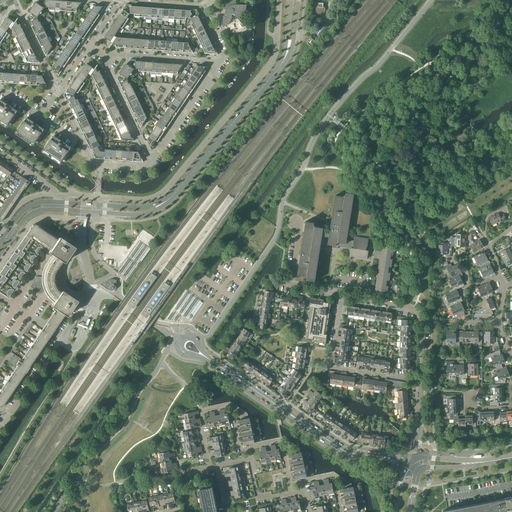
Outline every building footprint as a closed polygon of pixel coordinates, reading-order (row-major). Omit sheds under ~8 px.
[(44,7),(40,0),(38,0),(27,17),(37,18),(44,7)] [(235,0),(234,0),(227,4),(221,7),(226,11),(225,12),(224,14),(224,15),(223,16),(223,17),(223,19),(222,20),(222,22),(222,23),(223,24),(223,25),(223,27),(224,27),(225,26),(227,26),(227,25),(228,25),(229,24),(229,23),(230,22),(231,21),(231,20),(231,19),(232,18),(232,17),(232,16),(232,15),(232,14),(235,16),(243,26),(247,5),(236,5),(235,5),(235,0)] [(73,2),(72,12),(77,12),(84,1),(77,1),(77,2),(73,2)] [(323,6),(323,3),(318,3),(318,6),(317,6),(317,7),(316,7),(316,8),(316,9),(316,10),(316,11),(316,12),(316,13),(317,13),(317,14),(318,14),(319,15),(320,15),(321,15),(322,14),(323,14),(324,14),(324,13),(325,12),(325,11),(325,10),(325,9),(325,8),(325,7),(324,7),(324,6),(323,6)] [(123,10),(121,13),(127,18),(130,14),(125,5),(122,10),(123,10)] [(134,14),(135,6),(131,6),(131,5),(125,5),(130,14),(134,14)] [(94,6),(91,10),(100,15),(105,7),(94,6)] [(91,10),(88,14),(97,21),(98,19),(98,18),(100,15),(91,10)] [(187,10),(186,18),(191,18),(196,10),(190,10),(190,11),(187,10)] [(196,10),(191,18),(193,23),(200,19),(198,16),(199,15),(196,10)] [(118,16),(116,18),(125,24),(129,19),(127,18),(121,13),(119,16),(118,16)] [(88,14),(85,19),(93,25),(95,22),(96,22),(97,21),(88,14)] [(7,17),(0,26),(0,27),(6,32),(9,27),(11,29),(16,38),(24,33),(25,33),(24,29),(23,30),(20,24),(18,25),(16,21),(18,18),(15,23),(7,17)] [(37,18),(27,17),(29,20),(28,21),(29,23),(30,22),(31,26),(39,22),(37,18)] [(116,20),(114,23),(122,28),(125,24),(116,18),(115,19),(116,20)] [(85,19),(82,24),(91,30),(92,28),(91,28),(93,25),(85,19)] [(201,19),(200,19),(193,23),(191,24),(193,29),(202,25),(201,21),(202,21),(201,19)] [(39,22),(31,26),(33,29),(32,30),(33,32),(43,27),(40,22),(39,22)] [(122,28),(114,23),(113,25),(112,24),(111,26),(111,27),(118,31),(120,32),(122,28)] [(323,23),(315,33),(320,36),(328,27),(323,23)] [(91,30),(82,24),(79,29),(87,34),(89,31),(89,32),(91,30)] [(204,28),(202,25),(193,29),(196,34),(206,29),(205,27),(204,28)] [(45,32),(43,27),(33,32),(34,33),(35,33),(36,36),(45,32)] [(118,31),(111,27),(104,37),(112,43),(109,47),(110,48),(112,45),(116,45),(115,47),(122,48),(126,49),(126,48),(127,38),(117,37),(115,36),(118,31)] [(87,34),(79,29),(75,33),(84,39),(85,38),(85,37),(87,34)] [(207,31),(206,29),(196,34),(198,39),(207,35),(206,32),(207,31)] [(48,37),(45,32),(36,36),(38,40),(37,40),(38,42),(48,37)] [(84,39),(75,33),(74,32),(71,37),(81,44),(84,39)] [(24,33),(16,38),(18,43),(28,38),(27,36),(26,36),(24,33)] [(207,35),(198,39),(201,44),(211,40),(210,38),(209,38),(207,35)] [(50,42),(48,37),(38,42),(39,44),(40,43),(41,47),(50,42)] [(71,37),(68,42),(77,48),(79,45),(80,46),(81,44),(71,37)] [(28,38),(18,43),(20,48),(29,43),(28,40),(29,40),(28,38)] [(311,47),(315,42),(310,38),(306,42),(311,47)] [(211,40),(201,44),(203,49),(212,45),(211,42),(212,42),(211,40)] [(52,47),(50,42),(41,47),(43,50),(42,51),(43,53),(44,52),(46,56),(52,47)] [(68,42),(64,47),(75,54),(76,52),(75,51),(77,48),(68,42)] [(188,43),(183,42),(183,52),(187,53),(189,54),(189,53),(193,53),(188,43)] [(31,47),(29,43),(20,48),(23,53),(33,48),(32,46),(31,47)] [(212,45),(203,49),(205,54),(207,54),(218,55),(215,48),(214,49),(212,45)] [(64,47),(61,51),(71,58),(73,55),(75,54),(64,47)] [(34,50),(33,48),(23,53),(25,58),(34,54),(33,50),(34,50)] [(71,58),(61,51),(58,56),(59,57),(68,63),(69,61),(71,58)] [(34,54),(25,58),(27,62),(39,63),(40,63),(37,57),(36,57),(34,54)] [(59,57),(56,62),(64,67),(66,64),(67,65),(68,63),(59,57)] [(134,69),(130,60),(123,69),(130,74),(134,70),(134,69)] [(139,66),(140,61),(137,61),(137,60),(130,60),(134,69),(139,69),(139,66)] [(64,67),(56,62),(53,66),(58,76),(64,67)] [(178,64),(174,64),(173,74),(178,74),(185,64),(178,63),(178,64)] [(95,84),(104,80),(105,79),(103,76),(102,76),(100,71),(98,71),(96,68),(98,65),(94,69),(86,64),(79,74),(85,78),(89,74),(91,75),(95,84)] [(195,70),(203,75),(209,67),(197,66),(195,70)] [(123,69),(117,78),(127,79),(130,74),(123,69)] [(203,75),(195,70),(191,75),(200,81),(201,79),(201,78),(203,75)] [(85,78),(79,74),(78,73),(77,76),(78,76),(77,78),(85,84),(87,80),(85,78)] [(200,81),(191,75),(188,79),(196,85),(198,82),(199,82),(200,81)] [(37,76),(37,85),(47,86),(42,76),(37,76)] [(74,80),(72,82),(81,88),(85,84),(77,78),(75,81),(74,80)] [(129,83),(127,79),(117,78),(119,82),(118,82),(119,84),(120,84),(121,87),(129,83)] [(188,79),(185,84),(194,90),(195,88),(194,88),(196,85),(188,79)] [(105,83),(104,80),(95,84),(97,89),(107,84),(106,82),(105,83)] [(72,84),(70,88),(76,92),(78,93),(81,88),(72,82),(71,84),(72,84)] [(130,83),(129,83),(121,87),(123,91),(122,91),(123,93),(133,88),(130,83)] [(108,86),(107,84),(97,89),(100,94),(109,90),(107,87),(108,86)] [(194,90),(185,84),(182,89),(190,94),(192,91),(193,92),(194,90)] [(76,92),(70,88),(68,91),(67,90),(64,95),(74,96),(76,92)] [(133,88),(123,93),(124,95),(125,94),(126,98),(135,93),(133,88)] [(182,89),(179,93),(187,99),(189,98),(188,97),(190,94),(182,89)] [(110,93),(109,90),(100,94),(102,99),(112,95),(111,93),(110,93)] [(138,99),(135,93),(126,98),(128,101),(127,101),(128,103),(138,99)] [(179,93),(175,98),(183,104),(186,101),(187,99),(179,93)] [(74,96),(64,95),(66,100),(67,100),(69,103),(76,100),(74,96)] [(112,95),(102,99),(105,104),(114,100),(112,97),(113,96),(112,95)] [(175,98),(172,103),(181,109),(182,107),(181,107),(183,104),(175,98)] [(78,99),(76,100),(69,103),(70,107),(70,109),(80,105),(78,99)] [(138,99),(128,103),(129,105),(130,105),(131,108),(140,104),(138,99)] [(0,100),(0,118),(9,125),(17,112),(0,100)] [(115,103),(114,100),(105,104),(107,110),(117,105),(116,103),(115,103)] [(181,109),(172,103),(169,108),(177,113),(179,110),(180,111),(181,109)] [(143,109),(140,104),(131,108),(133,111),(132,112),(133,113),(143,109)] [(83,110),(80,105),(70,109),(71,111),(72,111),(74,114),(83,110)] [(118,107),(117,105),(107,110),(110,115),(119,111),(117,107),(118,107)] [(169,108),(166,112),(174,118),(176,117),(175,116),(177,113),(169,108)] [(143,109),(133,113),(134,115),(135,115),(136,118),(145,114),(143,109)] [(85,115),(83,110),(74,114),(75,117),(75,118),(75,119),(85,115)] [(120,114),(119,111),(110,115),(112,120),(122,115),(121,113),(120,114)] [(166,112),(162,117),(171,123),(173,120),(174,118),(166,112)] [(147,118),(145,114),(136,118),(138,122),(137,122),(138,124),(139,124),(141,128),(147,118)] [(88,120),(85,115),(75,119),(76,121),(77,121),(79,124),(88,120)] [(123,117),(122,115),(112,120),(115,125),(124,121),(122,118),(123,117)] [(171,123),(162,117),(161,116),(158,121),(159,122),(168,128),(169,126),(168,126),(171,123)] [(26,118),(18,131),(35,143),(44,130),(26,118)] [(88,120),(79,124),(80,128),(79,128),(80,130),(90,125),(88,120)] [(125,124),(124,121),(115,125),(117,130),(127,125),(126,124),(125,124)] [(159,122),(156,126),(164,132),(166,129),(167,129),(168,128),(159,122)] [(92,130),(90,125),(80,130),(81,132),(82,131),(84,134),(92,130)] [(127,125),(117,130),(120,135),(129,131),(127,128),(128,127),(127,125)] [(156,126),(153,131),(162,137),(163,136),(162,135),(164,132),(156,126)] [(95,129),(92,130),(84,134),(85,138),(84,138),(85,140),(95,135),(98,134),(95,129)] [(129,131),(120,135),(122,140),(134,141),(131,134),(130,135),(129,131)] [(153,131),(150,136),(158,141),(160,138),(160,139),(162,137),(153,131)] [(95,135),(85,140),(86,142),(87,141),(89,145),(97,140),(95,135)] [(158,141),(150,136),(147,140),(152,150),(158,141)] [(53,137),(44,149),(62,161),(71,149),(53,137)] [(100,146),(97,140),(89,145),(90,148),(89,148),(90,150),(91,150),(99,146),(100,146)] [(99,146),(91,150),(93,153),(92,153),(93,155),(95,158),(101,150),(99,146)] [(105,150),(101,150),(95,158),(99,159),(99,160),(101,160),(101,159),(104,159),(105,150)] [(134,151),(133,161),(143,162),(138,152),(134,151)] [(6,164),(4,163),(0,168),(0,170),(4,173),(8,166),(5,164),(6,164)] [(8,166),(4,173),(8,176),(13,169),(12,168),(11,168),(8,166)] [(18,181),(26,186),(29,182),(22,177),(18,181)] [(18,181),(15,186),(22,191),(24,188),(24,189),(26,186),(18,181)] [(15,186),(12,190),(20,196),(21,193),(20,193),(22,191),(15,186)] [(20,196),(12,190),(9,195),(16,199),(18,197),(18,198),(20,196)] [(297,275),(306,276),(307,276),(306,280),(315,281),(322,236),(329,237),(327,245),(335,246),(334,248),(338,249),(338,247),(351,248),(349,256),(367,259),(368,251),(366,250),(366,247),(367,247),(368,239),(354,237),(354,241),(346,240),(354,194),(345,193),(345,197),(335,196),(329,233),(322,232),(323,228),(312,227),(313,223),(306,222),(297,275)] [(16,199),(9,195),(6,199),(14,204),(15,202),(14,202),(16,199)] [(6,199),(3,204),(10,208),(11,206),(12,207),(14,204),(6,199)] [(3,204),(0,208),(8,213),(9,211),(8,211),(10,208),(3,204)] [(488,218),(492,225),(501,221),(502,222),(506,220),(503,214),(500,216),(498,213),(488,218)] [(65,262),(70,255),(74,248),(74,247),(60,238),(58,238),(57,239),(36,225),(35,224),(34,224),(33,225),(32,225),(32,226),(26,235),(29,237),(30,236),(50,250),(48,252),(52,255),(47,263),(45,265),(44,268),(43,270),(43,272),(42,275),(42,277),(36,276),(36,281),(34,281),(30,287),(36,291),(37,290),(38,292),(39,294),(44,292),(46,294),(47,296),(48,298),(50,299),(52,301),(54,302),(51,306),(53,308),(63,314),(64,315),(66,316),(67,316),(68,316),(77,302),(77,301),(77,300),(67,294),(63,291),(61,291),(61,290),(59,288),(57,285),(56,282),(56,278),(57,274),(58,271),(63,264),(63,262),(65,262)] [(473,236),(475,236),(475,232),(469,232),(469,236),(468,236),(468,240),(469,240),(469,243),(470,245),(469,245),(473,253),(484,247),(481,243),(482,242),(481,240),(480,240),(479,239),(474,243),(473,240),(473,236)] [(452,237),(452,246),(456,246),(456,247),(466,247),(466,234),(456,234),(456,237),(452,237)] [(26,235),(22,240),(30,245),(33,240),(29,237),(26,235)] [(452,246),(452,237),(447,240),(448,241),(448,243),(443,242),(439,245),(438,254),(447,254),(447,257),(450,257),(450,251),(452,251),(452,246)] [(30,245),(22,240),(20,243),(27,249),(30,245)] [(20,243),(17,248),(24,253),(27,249),(20,243)] [(374,254),(390,256),(391,253),(393,254),(393,249),(388,249),(388,246),(382,245),(381,252),(375,251),(374,254)] [(17,248),(14,252),(21,257),(24,253),(17,248)] [(511,259),(511,248),(509,249),(508,248),(499,252),(500,253),(498,254),(499,256),(501,255),(506,267),(506,266),(510,265),(510,260),(511,259)] [(14,252),(11,256),(18,261),(21,257),(14,252)] [(479,269),(489,264),(484,252),(479,254),(473,257),(477,266),(476,266),(478,269),(479,269)] [(390,256),(374,254),(374,257),(380,258),(379,261),(391,263),(392,259),(390,259),(390,256)] [(11,256),(8,261),(15,266),(18,261),(11,256)] [(8,261),(5,265),(13,270),(15,266),(8,261)] [(379,261),(378,268),(388,270),(389,267),(391,267),(391,263),(379,261)] [(451,264),(448,265),(443,267),(444,270),(447,269),(451,278),(459,274),(462,273),(458,264),(452,267),(451,264)] [(479,269),(483,278),(484,280),(491,278),(490,275),(494,273),(490,264),(489,264),(479,269)] [(13,270),(5,265),(2,269),(10,274),(13,270)] [(388,270),(378,268),(377,275),(389,277),(390,273),(388,272),(388,270)] [(2,269),(0,272),(0,273),(7,278),(10,274),(2,269)] [(459,274),(451,278),(448,279),(452,289),(449,290),(450,292),(457,289),(456,288),(459,287),(459,285),(463,283),(459,274)] [(377,275),(376,281),(386,283),(386,280),(389,281),(389,277),(377,275)] [(114,279),(113,279),(111,279),(110,279),(109,280),(100,284),(110,291),(111,291),(112,291),(113,291),(114,291),(115,290),(116,289),(116,288),(116,287),(116,280),(115,279),(114,279)] [(386,283),(376,281),(375,291),(380,292),(380,291),(387,292),(388,286),(386,286),(386,283)] [(477,287),(481,298),(480,298),(481,300),(493,295),(491,292),(493,291),(489,282),(477,287)] [(271,297),(271,298),(272,298),(273,292),(268,291),(268,290),(263,289),(263,292),(265,292),(264,296),(271,297)] [(457,289),(450,292),(445,294),(449,303),(445,305),(447,308),(449,307),(457,303),(456,300),(458,300),(457,297),(460,296),(457,289)] [(310,307),(305,338),(312,339),(312,341),(326,343),(327,334),(326,334),(330,303),(323,302),(323,300),(310,298),(309,307),(310,307)] [(492,315),(493,314),(491,310),(495,308),(494,305),(491,298),(480,302),(482,308),(474,312),(474,317),(492,317),(492,315)] [(461,302),(457,303),(449,307),(453,315),(451,316),(452,318),(457,318),(465,315),(463,311),(465,311),(461,302)] [(64,315),(53,308),(52,309),(54,311),(47,322),(44,326),(22,359),(14,354),(12,356),(11,356),(9,360),(8,363),(16,368),(0,390),(0,408),(0,409),(25,373),(26,373),(30,367),(29,367),(53,332),(64,315)] [(239,329),(237,331),(249,339),(252,334),(244,328),(242,331),(239,329)] [(460,342),(460,332),(454,332),(454,330),(447,330),(446,339),(443,339),(443,345),(447,345),(447,343),(449,343),(456,343),(456,346),(460,346),(460,342)] [(249,339),(237,331),(236,333),(239,335),(238,338),(245,342),(247,338),(249,339)] [(462,332),(460,332),(460,342),(463,342),(466,342),(466,343),(470,343),(470,332),(466,332),(466,331),(462,331),(462,332)] [(470,332),(470,343),(475,343),(475,342),(478,342),(478,344),(481,344),(482,335),(479,335),(479,331),(475,331),(475,332),(470,332)] [(484,343),(494,343),(494,342),(497,342),(497,338),(494,338),(494,332),(484,332),(484,343)] [(245,342),(238,338),(236,340),(233,338),(231,340),(242,347),(245,342)] [(242,347),(231,340),(230,342),(233,344),(231,347),(239,351),(242,347)] [(239,351),(231,347),(230,349),(227,347),(225,349),(237,357),(237,356),(236,356),(239,351)] [(237,357),(225,349),(224,351),(227,353),(225,356),(234,361),(237,357)] [(499,351),(495,352),(485,356),(486,358),(489,357),(491,357),(492,361),(494,366),(495,366),(496,368),(502,366),(501,364),(505,362),(502,353),(500,353),(499,351)] [(347,356),(338,354),(338,358),(334,357),(333,363),(339,364),(340,361),(347,362),(348,356),(347,356)] [(247,370),(251,363),(247,360),(242,367),(247,370)] [(456,375),(456,365),(454,365),(454,361),(447,361),(447,375),(452,375),(452,376),(456,376),(456,375)] [(460,365),(456,365),(456,375),(464,375),(465,379),(467,379),(467,369),(464,369),(464,364),(463,364),(463,361),(460,361),(460,365)] [(251,363),(247,370),(251,373),(256,366),(251,363)] [(410,363),(401,363),(400,363),(400,369),(408,369),(408,372),(414,372),(414,367),(410,367),(410,363)] [(468,375),(478,375),(479,380),(482,380),(482,374),(482,367),(478,367),(478,364),(468,364),(468,375)] [(256,366),(251,373),(256,376),(260,369),(256,366)] [(502,366),(496,368),(496,370),(495,371),(497,376),(494,378),(495,381),(495,383),(505,383),(505,380),(506,380),(505,378),(510,376),(507,367),(503,368),(502,366)] [(260,369),(256,376),(260,379),(265,372),(260,369)] [(266,370),(265,372),(260,379),(265,382),(271,373),(266,370)] [(292,374),(299,379),(302,374),(295,370),(292,374)] [(336,384),(337,375),(334,374),(334,371),(328,371),(327,376),(331,377),(330,383),(336,384)] [(337,375),(336,384),(347,386),(349,377),(346,376),(346,373),(341,372),(340,375),(337,375)] [(273,374),(271,373),(265,382),(269,385),(274,379),(275,376),(276,375),(273,373),(273,374)] [(292,374),(289,379),(296,384),(299,379),(292,374)] [(349,377),(347,386),(354,387),(355,389),(357,389),(359,381),(355,380),(355,375),(353,374),(352,377),(349,377)] [(363,381),(359,381),(357,389),(360,390),(362,389),(368,389),(369,380),(366,379),(366,376),(363,376),(363,381)] [(296,384),(289,379),(286,383),(293,388),(296,384)] [(381,382),(380,391),(386,392),(387,385),(390,386),(390,380),(385,379),(384,382),(381,382)] [(286,383),(283,387),(283,388),(288,391),(288,392),(289,393),(293,388),(286,383)] [(495,395),(504,395),(503,388),(500,387),(500,385),(492,385),(492,388),(492,389),(492,390),(493,391),(494,391),(495,395)] [(283,388),(283,387),(281,386),(278,391),(282,394),(281,396),(286,398),(287,396),(286,395),(288,392),(288,391),(283,388)] [(403,387),(403,390),(396,391),(397,397),(407,396),(406,393),(409,393),(409,387),(405,387),(403,387)] [(309,393),(319,399),(322,395),(315,390),(314,393),(310,391),(309,393)] [(319,399),(309,393),(308,395),(311,397),(309,399),(316,404),(319,399)] [(504,395),(495,395),(493,395),(493,396),(493,400),(492,401),(492,402),(490,402),(490,405),(499,405),(498,402),(504,402),(504,395)] [(448,406),(458,406),(458,399),(456,399),(456,396),(445,396),(445,399),(449,399),(449,402),(448,402),(448,406)] [(304,400),(303,402),(313,409),(313,408),(316,404),(309,399),(307,402),(304,400)] [(313,409),(303,402),(302,404),(305,406),(303,408),(311,414),(315,409),(313,408),(313,409)] [(458,406),(448,406),(448,413),(450,413),(450,420),(453,420),(453,416),(456,416),(456,413),(458,413),(458,406)] [(408,408),(396,409),(397,415),(399,415),(399,418),(412,417),(411,411),(408,411),(408,408)] [(222,410),(225,425),(225,427),(230,426),(229,419),(229,416),(228,416),(228,414),(225,414),(224,410),(222,410)] [(330,415),(326,412),(319,422),(321,424),(323,420),(325,422),(330,415)] [(487,421),(486,412),(480,412),(480,414),(477,414),(477,425),(480,425),(480,421),(487,421)] [(494,412),(486,412),(487,421),(487,422),(491,422),(491,421),(494,420),(494,424),(497,424),(497,415),(494,415),(494,412)] [(500,415),(497,415),(497,424),(500,424),(500,421),(507,421),(507,420),(507,412),(500,412),(500,415)] [(331,413),(330,415),(325,422),(328,424),(326,427),(328,428),(336,416),(331,413)] [(459,415),(456,416),(453,416),(453,420),(454,422),(458,422),(459,428),(466,427),(466,425),(465,418),(459,419),(459,415)] [(466,425),(472,425),(472,427),(476,427),(475,418),(472,418),(472,415),(465,415),(465,418),(466,425)] [(340,419),(336,416),(328,428),(330,430),(332,427),(334,428),(342,417),(341,417),(340,419)] [(342,417),(334,428),(337,430),(335,433),(337,434),(345,422),(341,419),(342,418),(342,417)] [(240,427),(251,424),(250,418),(236,421),(236,425),(240,424),(240,427)] [(349,425),(345,422),(337,434),(339,436),(341,433),(343,434),(349,425)] [(251,424),(240,427),(241,430),(237,430),(238,433),(252,431),(251,424)] [(349,425),(343,434),(346,436),(344,439),(346,440),(353,430),(354,428),(349,425)] [(357,433),(353,430),(346,440),(348,442),(350,439),(352,440),(357,433)] [(253,437),(252,431),(238,433),(239,437),(242,436),(243,439),(253,437)] [(367,443),(368,433),(361,432),(361,436),(358,436),(357,441),(361,441),(360,445),(363,445),(363,442),(367,443)] [(389,435),(380,434),(379,444),(382,444),(381,447),(384,448),(385,443),(388,444),(389,435)] [(208,444),(223,440),(225,440),(224,435),(212,438),(212,440),(208,441),(208,444)] [(253,437),(243,439),(243,442),(240,442),(241,446),(255,443),(253,437)] [(199,440),(185,442),(183,443),(184,448),(186,447),(196,445),(195,443),(200,442),(199,440)] [(275,445),(273,446),(276,460),(281,459),(279,449),(276,450),(275,445)] [(292,461),(303,459),(301,453),(288,455),(288,459),(292,458),(292,461)] [(303,459),(292,461),(293,464),(290,465),(290,468),(304,465),(303,459)] [(177,465),(162,468),(163,473),(173,471),(173,469),(177,468),(177,465)] [(304,465),(290,468),(291,471),(294,471),(295,473),(305,471),(304,465)] [(225,475),(240,471),(239,466),(229,469),(229,471),(225,472),(225,475)] [(305,471),(295,473),(295,476),(292,477),(293,480),(306,477),(305,471)] [(243,476),(241,476),(231,479),(231,481),(227,482),(227,484),(244,481),(243,476)] [(326,480),(329,494),(334,493),(332,483),(329,484),(328,479),(326,480)] [(245,486),(233,488),(233,491),(229,492),(229,494),(246,491),(245,486)] [(203,511),(217,511),(212,487),(199,489),(203,511)] [(344,496),(354,493),(353,487),(339,490),(340,493),(343,493),(344,496)] [(171,508),(168,494),(168,491),(163,492),(163,495),(165,505),(168,504),(169,508),(171,508)] [(159,496),(158,493),(153,494),(154,497),(156,507),(158,506),(159,511),(161,510),(159,496)] [(354,493),(344,496),(344,498),(341,499),(342,502),(356,499),(354,493)] [(450,509),(443,511),(500,511),(507,511),(511,509),(511,497),(511,493),(504,494),(505,499),(450,509)] [(296,497),(293,498),(296,511),(301,511),(299,501),(296,502),(296,497)] [(356,499),(342,502),(343,505),(346,505),(346,508),(357,505),(356,499)]
